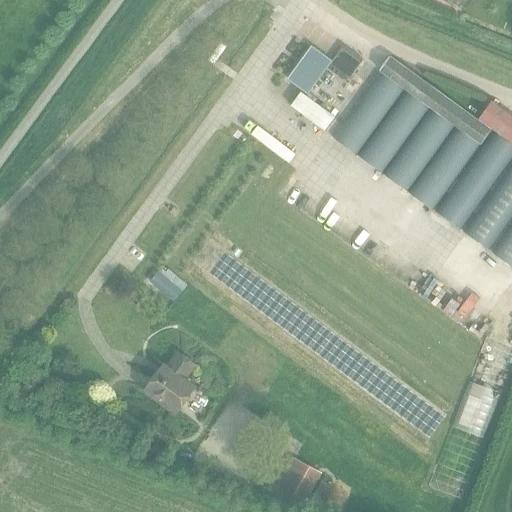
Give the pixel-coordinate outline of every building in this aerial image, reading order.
[(309,41),(283,77),(304,92),(325,64),(350,83),(365,62),(339,43),(330,56),(309,41)] [(509,165),(511,166),(511,167),(464,233),(489,251),(511,219),(511,226),(492,253),(511,267),(511,116),(493,103),(480,121),(391,57),(381,71),(383,72),(336,138),(358,154),(406,89),(408,91),(360,157),(384,174),(431,108),(434,109),(386,175),(408,192),(456,126),(458,128),(411,193),(434,210),(482,145),(484,147),(436,212),(461,230),(509,165)] [(366,242),(382,250),(395,221),(379,214),(366,242)] [(446,255),(422,284),(434,293),(457,264),(446,255)] [(181,292),(158,273),(149,284),(172,302),(181,292)] [(471,294),(465,312),(477,316),(483,298),(471,294)] [(185,382),(195,368),(178,355),(168,369),(165,367),(146,393),(176,415),(195,389),(185,382)] [(457,415),(491,428),(508,382),(474,370),(457,415)] [(276,500),(305,511),(323,462),(294,451),(276,500)]
